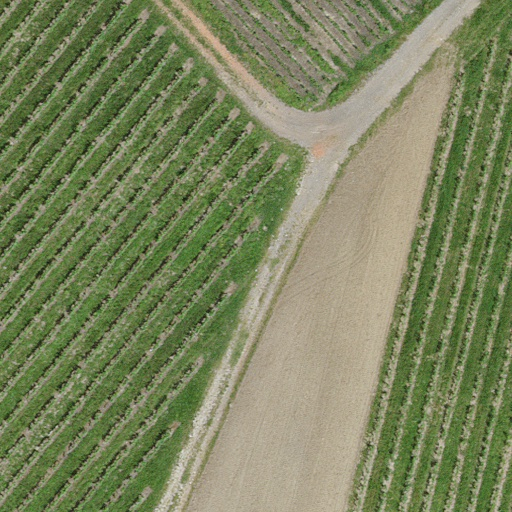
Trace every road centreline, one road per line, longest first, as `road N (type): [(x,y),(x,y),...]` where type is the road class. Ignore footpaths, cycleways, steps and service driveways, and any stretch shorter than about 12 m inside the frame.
road 1 (track): [(167,511),(329,127)]
road 2 (track): [(169,0),(270,107),(309,130),(353,111),(466,0)]
